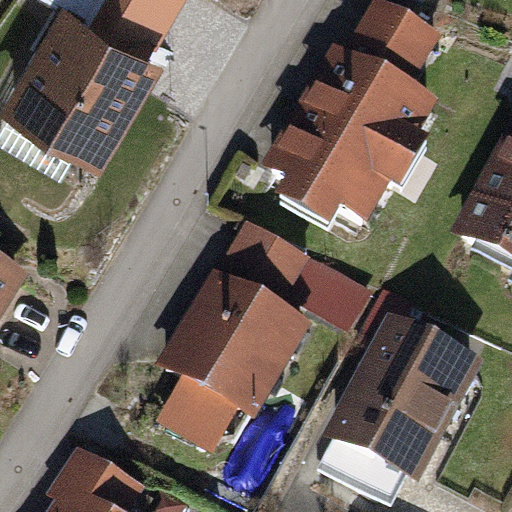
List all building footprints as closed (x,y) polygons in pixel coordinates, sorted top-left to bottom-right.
[(84,0),(79,10),(63,1),(3,106),(110,167),(172,60),(149,48),(176,0),(84,0)] [(460,0),(437,0),(457,8),(460,0)] [(448,56),(375,15),(348,63),(335,56),(263,184),(373,246),(445,118),(421,104),(448,56)] [(511,130),(456,253),(511,278),(511,130)] [(310,272),(248,235),(161,379),(187,395),(163,434),(222,469),(245,432),(262,442),(321,345),(281,321),(310,272)] [(0,348),(35,292),(0,269),(0,348)] [(487,378),(390,329),(331,445),(427,494),(487,378)] [(146,511),(151,506),(82,464),(53,511),(146,511)]
